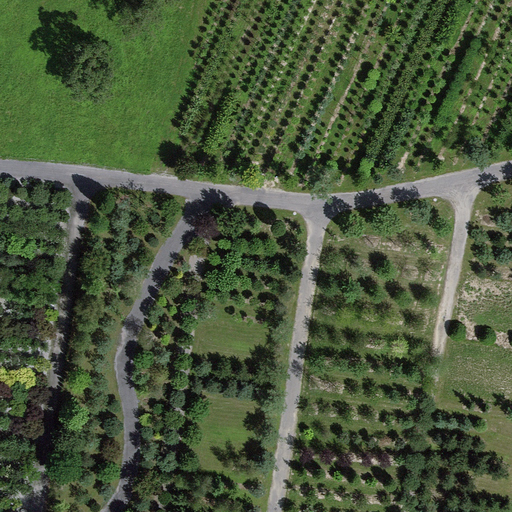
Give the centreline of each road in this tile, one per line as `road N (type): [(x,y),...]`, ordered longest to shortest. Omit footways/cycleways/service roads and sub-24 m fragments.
road 1 (track): [(511,177),(297,206),(0,172)]
road 2 (track): [(40,511),(83,177)]
road 3 (track): [(404,511),(464,186)]
road 4 (track): [(159,511),(205,195)]
road 5 (track): [(315,204),(275,511)]
